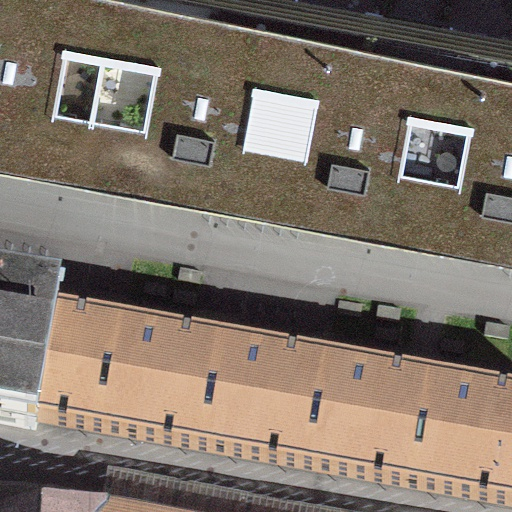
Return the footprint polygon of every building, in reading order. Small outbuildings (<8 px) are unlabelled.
[(0,0),(0,149),(63,161),(100,168),(130,0),(0,0)] [(130,0),(100,168),(192,184),(259,196),(295,0),(130,0)] [(450,21),(336,0),(295,0),(259,196),(327,209),(414,224),(450,21)] [(511,31),(450,21),(414,224),(481,236),(511,241),(511,31)] [(0,423),(35,430),(37,421),(57,311),(59,299),(0,288),(0,423)] [(511,392),(57,311),(37,421),(511,505),(511,392)]
